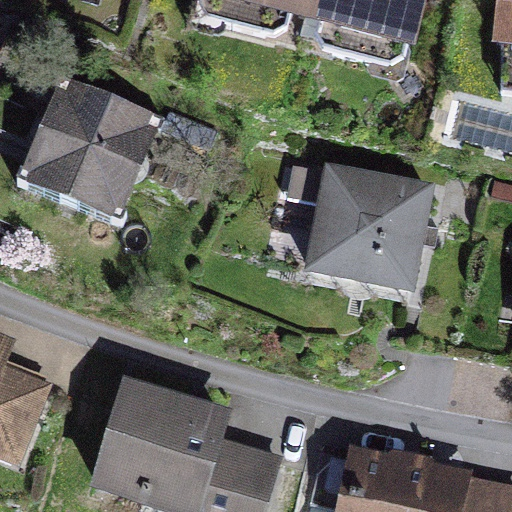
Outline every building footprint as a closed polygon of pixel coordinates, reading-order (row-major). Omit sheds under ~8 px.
[(175,0),(264,26),(271,0),(175,0)] [(388,0),(271,0),(264,26),(371,57),(388,0)] [(511,0),(487,0),(482,55),(511,58),(511,0)] [(158,127),(70,93),(27,202),(116,236),(158,127)] [(415,204),(320,178),(291,281),(386,307),(415,204)] [(0,441),(20,399),(0,389),(0,441)] [(90,511),(237,511),(250,475),(185,454),(193,430),(86,395),(52,499),(90,511)] [(492,511),(496,500),(326,457),(312,511),(492,511)]
